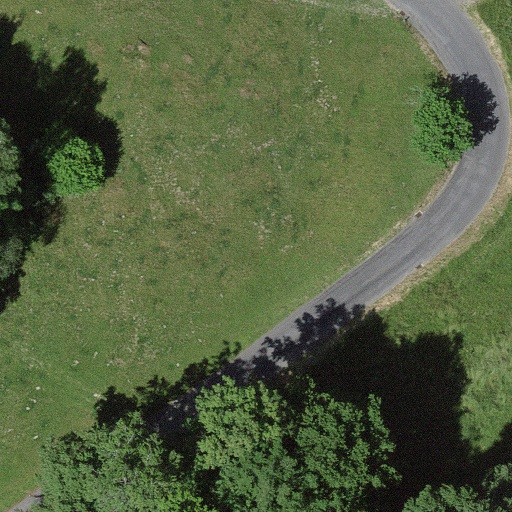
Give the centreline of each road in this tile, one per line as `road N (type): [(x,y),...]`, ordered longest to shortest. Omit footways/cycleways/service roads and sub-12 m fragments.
road 1 (unclassified): [(424,0),(490,106),(479,154),(443,230),(260,371),(178,511)]
road 2 (track): [(260,371),(37,511)]
